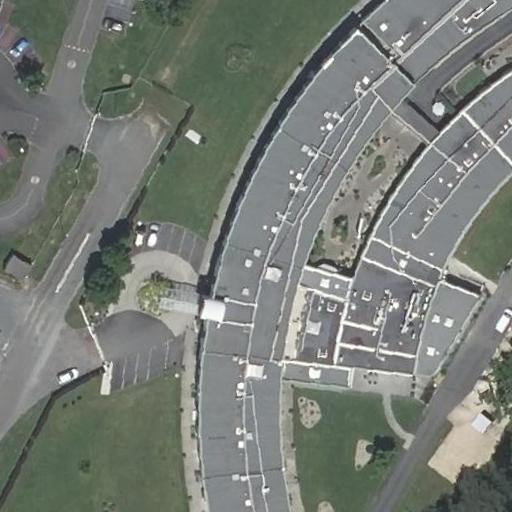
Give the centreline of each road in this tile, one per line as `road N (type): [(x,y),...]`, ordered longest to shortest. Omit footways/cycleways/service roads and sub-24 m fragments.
road 1 (unknown): [(380,511),(511,283)]
road 2 (unclassified): [(44,315),(145,131)]
road 3 (track): [(145,131),(209,0)]
